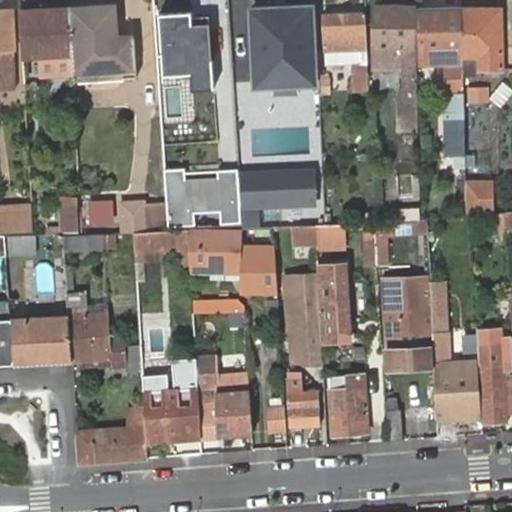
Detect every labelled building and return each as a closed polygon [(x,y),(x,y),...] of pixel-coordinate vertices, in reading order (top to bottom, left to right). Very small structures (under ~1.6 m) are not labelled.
[(171,7),(149,8),(151,55),(173,54),(171,7)] [(403,50),(402,60),(403,88),(416,89),(416,7),(374,7),(375,49),(377,49),(403,50)] [(248,15),(251,84),(256,83),(256,87),(272,86),(272,83),(297,82),(297,85),(313,85),(312,82),(318,82),(316,13),(310,13),(310,10),(295,11),(295,14),(269,15),(269,12),(254,12),(254,15),(248,15)] [(447,123),(464,123),(463,60),(463,12),(422,11),(421,60),(447,61),(447,123)] [(74,57),(72,14),(73,12),(22,14),(24,50),(25,58),(40,58),(41,68),(75,67),(74,57)] [(463,12),(463,60),(479,60),(479,71),(502,70),(501,13),(463,12)] [(125,84),(139,83),(136,43),(118,44),(115,23),(113,24),(113,18),(103,13),(72,14),(74,57),(75,67),(76,74),(124,73),(125,84)] [(0,14),(0,92),(18,91),(17,58),(16,14),(0,14)] [(365,15),(325,16),(326,53),(366,52),(365,15)] [(228,27),(200,28),(201,60),(229,59),(228,27)] [(377,59),(402,60),(403,50),(377,49),(377,59)] [(367,66),(352,66),(353,77),(367,76),(367,66)] [(76,74),(76,85),(125,84),(124,73),(76,74)] [(467,102),(487,103),(488,86),(467,85),(467,102)] [(418,104),(402,104),(402,131),(418,131),(418,104)] [(309,173),(235,177),(237,210),(310,206),(309,173)] [(490,217),(490,189),(479,190),(479,185),(464,185),(465,218),(468,218),(490,217)] [(58,194),(55,230),(75,232),(78,196),(58,194)] [(127,204),(129,235),(134,234),(147,234),(146,208),(145,202),(127,204)] [(95,204),(96,219),(116,218),(115,204),(95,204)] [(0,206),(0,238),(7,238),(35,237),(34,206),(0,206)] [(146,208),(147,234),(159,233),(158,208),(146,208)] [(419,222),(374,225),(375,237),(426,234),(425,222),(419,222)] [(314,248),(313,228),(299,229),(297,229),(293,229),(294,249),(314,248)] [(67,248),(102,248),(102,233),(67,234),(67,248)] [(236,234),(189,236),(191,271),(192,277),(219,275),(227,284),(227,298),(245,297),(242,251),(237,251),(236,234)] [(189,236),(134,238),(136,267),(146,267),(147,260),(177,259),(177,265),(178,271),(191,271),(189,236)] [(0,238),(0,257),(9,257),(7,238),(0,238)] [(272,249),(242,251),(245,297),(277,295),(273,250),(272,249)] [(147,260),(146,267),(177,265),(177,259),(147,260)] [(316,273),(322,349),(351,347),(344,270),(316,272),(316,273)] [(316,273),(285,276),(288,316),(291,316),(316,314),(319,314),(316,273)] [(136,280),(138,309),(149,309),(147,279),(136,280)] [(430,297),(429,281),(383,284),(389,372),(435,370),(434,349),(433,339),(433,336),(432,329),(430,297)] [(316,314),(291,316),(293,343),(302,343),(304,368),(321,366),(316,314)] [(72,319),(75,363),(101,361),(114,360),(112,317),(72,319)] [(13,322),(16,367),(75,363),(72,319),(13,322)] [(0,368),(16,367),(13,322),(0,322),(0,368)] [(435,370),(439,423),(481,419),(479,395),(476,396),(473,365),(449,367),(446,338),(433,339),(434,349),(435,370)] [(477,341),(480,369),(482,369),(487,425),(507,422),(504,368),(498,368),(495,339),(477,341)] [(143,366),(142,348),(127,349),(127,353),(114,354),(114,360),(114,366),(115,370),(128,369),(129,374),(144,373),(143,366)] [(197,359),(197,362),(202,440),(255,436),(251,376),(218,378),(217,359),(197,359)] [(145,394),(146,406),(149,445),(202,440),(197,362),(172,363),(173,376),(174,391),(145,394)] [(174,391),(173,376),(144,379),(145,382),(145,394),(174,391)] [(365,377),(347,378),(349,390),(331,392),(334,438),(370,434),(365,377)] [(349,390),(347,378),(330,380),(331,392),(349,390)] [(304,395),(303,380),(288,381),(289,396),(304,395)] [(304,395),(289,396),(290,428),(322,425),(320,395),(304,395)] [(120,432),(80,435),(82,466),(150,461),(149,445),(146,406),(137,407),(138,416),(119,418),(120,432)] [(288,434),(286,408),(268,408),(270,435),(288,434)] [(388,411),(391,443),(405,442),(403,411),(388,411)]
